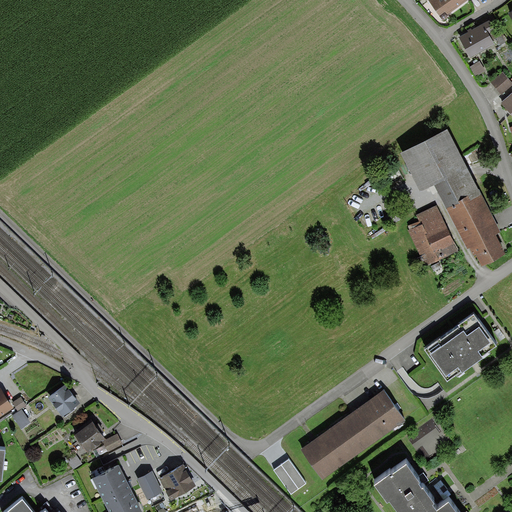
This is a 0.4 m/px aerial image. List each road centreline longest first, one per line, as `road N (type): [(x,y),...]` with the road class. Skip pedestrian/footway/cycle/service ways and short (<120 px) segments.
road 1 (track): [(0,213),(237,442),(258,446)]
road 2 (residential): [(258,446),(511,265)]
road 3 (residential): [(82,377),(171,443),(244,511)]
road 4 (residential): [(511,179),(494,123),(440,39)]
road 5 (residential): [(0,284),(80,363),(82,377)]
